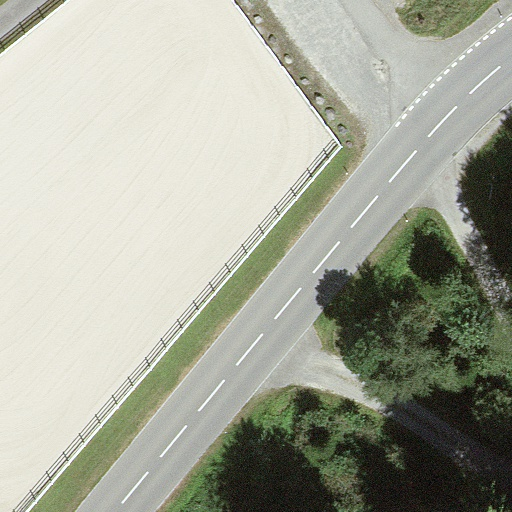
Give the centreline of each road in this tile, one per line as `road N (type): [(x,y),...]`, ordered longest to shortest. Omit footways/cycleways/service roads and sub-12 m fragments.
road 1 (tertiary): [(114,511),(430,135),(511,57)]
road 2 (track): [(253,346),(364,386),(511,485)]
road 3 (track): [(511,319),(407,92)]
